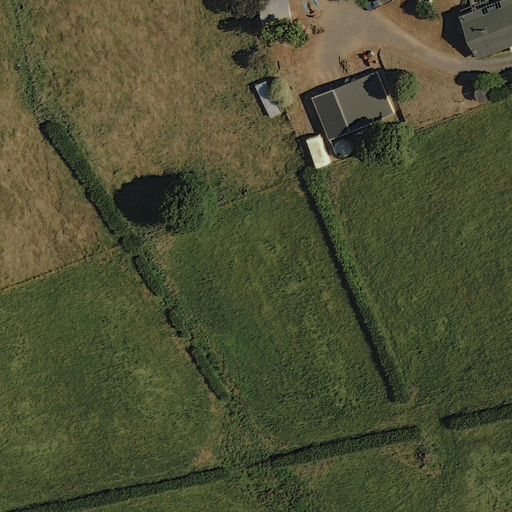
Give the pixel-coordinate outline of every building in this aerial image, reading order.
[(298,21),(294,0),(261,0),(266,26),(298,21)] [(511,45),(511,0),(502,0),(506,7),(489,13),(487,8),(466,16),(481,57),(511,45)] [(273,77),(254,85),(270,120),(288,112),(273,77)] [(317,99),(331,137),(356,128),(361,139),(381,131),(363,82),(317,99)] [(476,98),(477,100),(478,102),(479,104),(481,105),(483,106),(485,107),(487,107),(490,107),(492,107),(494,106),(496,105),(497,103),(499,102),(500,100),(500,97),(501,95),(501,93),(500,91),(499,89),(498,87),(497,85),(495,84),(493,83),(491,82),(489,82),(487,82),(484,82),(482,83),(480,84),(479,86),(477,88),(476,90),(476,92),(475,94),(475,96),(476,98)]
